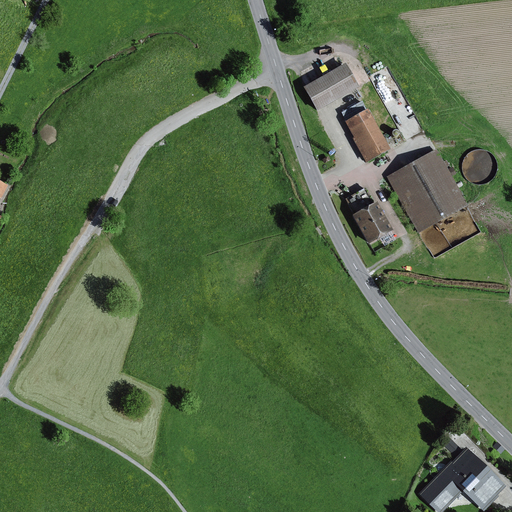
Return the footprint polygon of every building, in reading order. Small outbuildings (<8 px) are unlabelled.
[(345,65),(303,88),(316,112),(358,88),(345,65)] [(389,107),(406,138),(424,129),(407,98),(389,107)] [(340,113),(345,122),(366,111),(361,102),(340,113)] [(366,111),(345,122),(366,162),(390,149),(368,109),(366,111)] [(437,150),(388,177),(418,232),(467,204),(437,150)] [(353,215),(352,216),(368,245),(392,232),(376,202),(374,203),(366,188),(344,199),(353,215)] [(505,450),(497,442),(492,447),(500,455),(505,450)] [(468,446),(422,494),(440,511),(444,511),(465,491),(484,509),(508,484),(468,446)]
